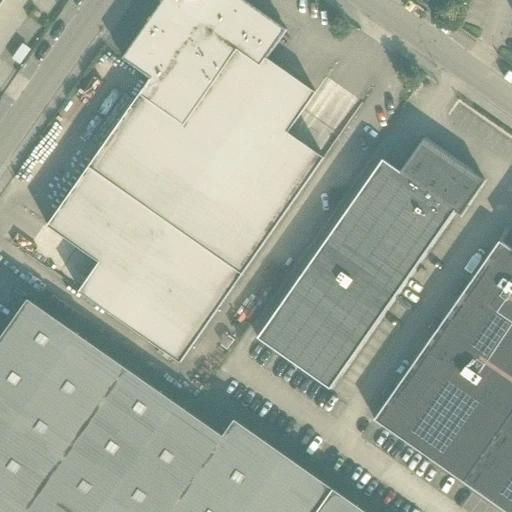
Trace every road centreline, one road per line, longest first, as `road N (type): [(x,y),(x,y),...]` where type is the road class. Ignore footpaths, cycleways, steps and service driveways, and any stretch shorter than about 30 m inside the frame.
road 1 (unknown): [(511,185),(340,424)]
road 2 (unknown): [(511,174),(424,114),(479,0)]
road 3 (unclassified): [(0,154),(108,0)]
road 4 (unclassified): [(511,106),(363,0)]
road 5 (unknown): [(463,511),(340,424)]
road 6 (unknown): [(340,424),(235,347)]
